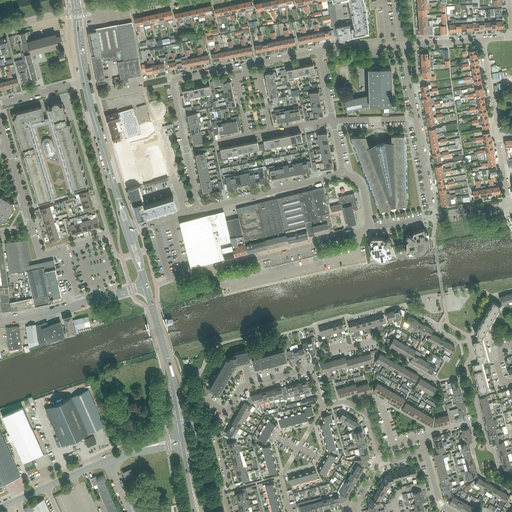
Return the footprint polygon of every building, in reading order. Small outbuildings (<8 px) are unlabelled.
[(277,0),(272,0),(270,1),(271,8),(272,11),(271,11),(271,13),(275,13),(274,10),(273,7),(279,6),(277,0)] [(285,8),(286,7),(286,4),(284,0),(277,0),(279,6),(280,10),(282,10),(282,8),(285,8)] [(288,4),(293,3),(292,0),(284,0),(286,4),(286,7),(285,8),(286,10),(289,9),(289,7),(288,7),(288,4)] [(303,0),(295,0),(297,8),(304,7),(305,7),(303,0)] [(306,3),(311,2),(310,0),(303,0),(305,7),(304,7),(304,9),(308,9),(306,3)] [(332,0),(333,3),(336,2),(346,0),(347,0),(353,23),(336,27),(337,35),(338,40),(341,40),(342,39),(343,39),(347,38),(353,37),(353,36),(356,35),(357,35),(368,33),(365,11),(366,11),(367,11),(362,0),(332,0)] [(244,2),(246,9),(253,8),(251,1),(244,2)] [(264,9),(271,8),(270,1),(263,2),(264,9)] [(241,10),(246,9),(244,2),(237,4),(239,16),(242,15),(241,10)] [(259,10),(264,9),(263,2),(255,4),(257,11),(258,17),(261,17),(259,10)] [(329,13),(334,36),(335,36),(337,35),(336,27),(334,21),(337,20),(336,2),(333,3),(331,3),(330,3),(329,3),(328,4),(329,13)] [(239,16),(237,4),(229,5),(231,12),(238,11),(239,16)] [(209,19),(207,13),(213,12),(211,5),(204,7),(206,17),(205,17),(205,20),(209,19)] [(232,15),(231,12),(229,5),(222,7),(225,17),(232,15)] [(199,19),(205,17),(206,17),(204,7),(196,9),(198,16),(199,19)] [(224,17),(225,17),(222,7),(215,9),(216,16),(217,16),(218,22),(221,21),(220,18),(225,17),(224,17)] [(194,17),(198,16),(196,9),(189,10),(191,20),(190,20),(191,23),(194,22),(194,20),(194,17)] [(173,19),(172,17),(171,10),(163,12),(165,19),(166,22),(164,22),(165,25),(168,24),(168,20),(173,19)] [(190,20),(191,20),(189,10),(182,12),(184,23),(184,22),(190,20)] [(158,20),(165,19),(163,12),(156,13),(158,20)] [(184,23),(182,12),(175,13),(176,20),(178,26),(180,26),(180,23),(184,22),(184,23)] [(156,13),(149,15),(151,22),(151,25),(150,25),(151,28),(154,27),(153,24),(159,23),(158,20),(156,13)] [(151,25),(151,22),(149,15),(142,16),(143,23),(144,26),(150,25),(151,25)] [(142,16),(134,18),(136,25),(137,32),(140,31),(139,28),(140,28),(139,24),(143,23),(142,16)] [(141,75),(132,22),(117,25),(94,29),(93,29),(93,31),(88,32),(92,55),(116,51),(117,59),(121,79),(141,75)] [(320,29),(319,30),(317,30),(319,39),(325,38),(324,32),(321,32),(320,29)] [(29,31),(19,34),(21,43),(31,41),(31,40),(30,36),(29,31)] [(19,73),(26,71),(28,79),(31,78),(31,81),(38,79),(33,59),(36,58),(34,53),(58,46),(60,54),(65,53),(62,39),(60,33),(31,40),(31,41),(21,43),(24,52),(21,53),(22,59),(15,61),(18,73),(19,73)] [(8,45),(6,37),(5,37),(3,37),(3,38),(0,38),(2,47),(8,45)] [(244,48),(246,54),(252,53),(251,46),(248,47),(247,44),(246,44),(245,41),(241,42),(242,45),(243,45),(244,48)] [(102,62),(117,59),(116,51),(92,55),(92,56),(97,82),(97,83),(105,81),(109,80),(108,78),(105,78),(102,62)] [(166,61),(165,54),(165,57),(159,58),(160,64),(157,64),(159,71),(165,70),(164,66),(167,65),(166,61)] [(173,59),(168,60),(167,54),(165,54),(166,61),(167,65),(169,65),(170,69),(177,68),(175,58),(173,59)] [(176,55),(172,56),(173,59),(175,58),(177,68),(183,67),(182,60),(181,57),(178,58),(177,58),(176,55)] [(157,64),(154,65),(153,60),(152,60),(151,58),(149,58),(149,61),(150,60),(153,73),(159,71),(157,64)] [(147,74),(153,73),(150,60),(149,61),(147,61),(148,66),(146,66),(145,64),(141,65),(143,72),(146,71),(147,74)] [(395,102),(395,99),(395,98),(392,98),(391,68),(390,68),(380,68),(379,68),(373,68),(372,68),(369,69),(368,69),(369,95),(344,101),(346,110),(370,105),(392,105),(392,104),(392,102),(395,102)] [(19,73),(21,84),(23,83),(24,85),(28,84),(27,82),(29,82),(28,79),(26,71),(19,73)] [(12,86),(19,84),(17,78),(14,79),(13,76),(12,76),(11,73),(7,74),(8,77),(10,77),(10,80),(12,86)] [(6,88),(12,86),(10,80),(10,77),(8,77),(6,78),(7,81),(4,81),(6,88)] [(476,96),(483,94),(482,88),(475,89),(476,93),(473,93),(473,94),(470,95),(471,98),(474,98),(473,96),(476,96)] [(423,99),(430,98),(429,94),(432,94),(432,93),(435,92),(434,89),(432,89),(432,91),(429,92),(423,93),(424,99),(423,99)] [(294,109),(296,118),(301,118),(300,115),(303,114),(302,108),(299,108),(298,106),(293,107),(294,109)] [(479,108),(476,109),(475,107),(472,108),(473,111),(476,111),(476,112),(479,112),(480,115),(486,114),(485,107),(479,109),(479,108)] [(118,112),(106,116),(108,123),(112,135),(119,133),(121,139),(134,135),(141,133),(133,108),(119,112),(120,112),(118,112)] [(275,113),(272,114),(273,120),(276,119),(277,122),(282,121),(280,112),(279,109),(274,110),(275,113)] [(239,116),(231,118),(231,121),(233,131),(238,130),(238,127),(241,126),(239,120),(239,116)] [(26,129),(17,132),(39,203),(67,194),(66,191),(86,185),(66,117),(54,121),(53,117),(25,125),(26,129)] [(224,133),(222,123),(221,120),(211,122),(214,134),(219,133),(219,134),(224,133)] [(481,122),(478,122),(477,120),(475,121),(475,124),(478,124),(478,125),(481,125),(482,128),(489,127),(488,120),(481,122)] [(145,144),(157,141),(151,122),(140,126),(145,144)] [(438,128),(428,129),(429,130),(430,136),(435,135),(436,135),(436,132),(439,131),(438,128)] [(295,133),(298,145),(303,144),(306,143),(304,135),(301,136),(301,132),(295,133)] [(484,140),(491,139),(490,132),(483,133),(484,137),(478,138),(478,142),(481,141),(481,140),(484,140)] [(113,142),(115,141),(121,139),(119,133),(112,135),(111,135),(113,142)] [(405,142),(404,135),(391,135),(391,142),(380,143),(369,147),(365,136),(350,136),(351,139),(352,146),(354,146),(355,152),(356,152),(357,159),(359,159),(360,165),(362,165),(363,172),(364,172),(365,178),(367,178),(368,185),(370,185),(370,191),(372,191),(373,198),(375,198),(376,204),(377,204),(380,211),(391,207),(392,208),(393,208),(394,208),(395,207),(395,206),(395,205),(407,205),(408,198),(406,197),(408,191),(406,190),(408,184),(406,183),(407,177),(406,176),(407,170),(406,169),(407,163),(405,162),(407,156),(405,155),(407,149),(405,148),(406,142),(405,142)] [(115,141),(114,142),(114,144),(114,145),(116,152),(117,155),(119,161),(119,162),(124,175),(124,176),(128,189),(141,185),(127,138),(121,139),(115,141)] [(271,150),(271,149),(269,139),(263,140),(264,143),(261,144),(262,150),(263,152),(271,150)] [(438,144),(444,143),(443,139),(440,140),(440,141),(437,141),(431,142),(432,149),(438,148),(438,144)] [(262,150),(261,144),(258,144),(257,141),(252,142),(254,152),(259,151),(262,150)] [(158,145),(152,147),(161,176),(157,177),(157,179),(156,180),(168,177),(158,145)] [(486,153),(493,152),(492,145),(485,146),(486,150),(483,150),(483,153),(486,153)] [(228,159),(228,157),(227,157),(225,147),(220,149),(221,152),(217,153),(219,161),(228,159)] [(438,148),(432,149),(433,156),(440,154),(439,151),(441,150),(440,147),(438,148)] [(487,159),(494,158),(493,152),(486,153),(487,156),(484,157),(485,160),(487,159)] [(440,154),(433,156),(434,162),(441,161),(440,157),(443,157),(443,154),(440,154)] [(488,166),(495,165),(494,158),(487,159),(488,163),(485,164),(485,163),(481,164),(482,167),(485,166),(488,166)] [(302,162),(304,171),(309,170),(308,168),(311,167),(310,161),(307,161),(302,162)] [(274,168),(274,166),(266,167),(266,170),(267,176),(270,175),(271,178),(276,177),(274,168)] [(267,176),(266,170),(263,171),(263,170),(258,171),(260,180),(265,179),(264,176),(267,176)] [(444,178),(443,175),(446,174),(446,171),(436,173),(437,179),(444,178)] [(230,174),(229,175),(229,174),(223,175),(223,178),(222,178),(223,185),(226,184),(227,187),(232,186),(230,174)] [(499,186),(496,187),(495,184),(493,184),(492,185),(493,194),(500,193),(499,186)] [(134,187),(128,189),(132,205),(134,205),(134,206),(138,219),(177,207),(175,203),(173,197),(144,206),(138,186),(134,187)] [(486,189),(483,189),(482,186),(480,186),(479,187),(480,196),(487,195),(486,189)] [(323,187),(298,193),(308,236),(329,231),(328,227),(333,226),(323,187)] [(473,198),(480,196),(479,187),(476,187),(475,187),(475,190),(472,191),(472,189),(469,189),(470,195),(473,195),(473,198)] [(80,199),(90,197),(88,191),(79,194),(80,199)] [(309,238),(308,236),(298,193),(277,198),(288,242),(308,237),(308,238),(309,238)] [(358,209),(355,200),(354,193),(338,196),(340,203),(330,206),(331,211),(342,209),(345,223),(347,223),(348,225),(356,223),(353,211),(358,209)] [(0,219),(1,220),(1,221),(8,220),(8,218),(13,209),(15,208),(13,201),(11,202),(0,195),(0,219)] [(82,205),(92,202),(90,197),(80,199),(82,205)] [(448,204),(448,201),(451,201),(450,199),(450,197),(447,198),(441,199),(442,205),(441,205),(441,206),(448,204)] [(267,247),(288,242),(277,198),(256,203),(267,247)] [(92,202),(82,205),(83,208),(82,209),(82,211),(93,208),(92,202)] [(247,253),(267,247),(256,203),(236,208),(238,217),(247,253)] [(52,209),(51,210),(50,206),(40,209),(41,215),(51,212),(53,212),(52,209)] [(214,214),(180,222),(187,252),(193,251),(195,260),(193,261),(194,263),(194,266),(196,265),(225,258),(235,256),(234,256),(225,220),(223,212),(223,211),(214,214)] [(53,212),(51,212),(41,215),(43,220),(53,217),(52,214),(53,213),(53,212)] [(55,220),(54,221),(53,217),(43,220),(45,226),(56,222),(55,220)] [(91,219),(94,229),(99,227),(96,218),(93,219),(93,217),(90,218),(91,219)] [(238,217),(225,220),(234,256),(247,253),(238,217)] [(88,231),(94,229),(91,219),(85,221),(88,231)] [(77,234),(83,232),(80,223),(79,221),(77,222),(78,223),(74,224),(77,234)] [(83,232),(88,231),(85,221),(82,222),(81,221),(79,221),(80,223),(83,232)] [(46,231),(56,228),(55,225),(57,225),(56,222),(45,226),(46,231)] [(72,236),(77,234),(74,224),(69,226),(72,236)] [(48,237),(58,234),(56,228),(46,231),(48,237)] [(407,242),(406,242),(406,253),(407,253),(408,255),(415,254),(419,254),(422,253),(424,252),(426,250),(427,248),(428,246),(428,243),(428,241),(428,237),(427,237),(426,230),(424,229),(412,232),(414,236),(413,238),(411,236),(408,234),(406,237),(409,239),(407,242)] [(58,234),(48,237),(50,242),(59,239),(58,236),(60,235),(59,233),(58,234)] [(370,240),(371,246),(370,247),(371,251),(372,253),(373,255),(375,257),(377,259),(379,259),(382,260),(384,260),(388,259),(388,258),(395,257),(394,257),(396,255),(392,244),(391,244),(388,242),(390,240),(388,238),(386,241),(384,243),(383,242),(383,238),(371,238),(370,240)] [(27,261),(30,260),(26,240),(5,243),(9,273),(27,270),(26,266),(28,265),(27,261)] [(56,273),(54,265),(53,260),(28,265),(26,266),(27,270),(29,279),(56,273)] [(33,297),(10,302),(11,311),(18,310),(62,300),(58,283),(56,273),(29,279),(33,297)] [(508,302),(509,302),(507,294),(503,295),(503,296),(500,297),(502,304),(506,302),(507,305),(509,305),(508,302)] [(2,312),(11,311),(10,302),(9,295),(0,296),(2,312)] [(495,317),(501,306),(493,301),(475,333),(478,335),(477,337),(481,339),(481,340),(473,342),(479,363),(472,365),(480,393),(489,391),(481,362),(488,361),(482,339),(483,338),(494,319),(496,320),(497,318),(495,317)] [(394,311),(396,321),(399,321),(398,317),(402,316),(401,310),(397,310),(394,311)] [(394,322),(396,321),(394,311),(390,312),(391,312),(387,313),(389,320),(393,319),(394,322)] [(381,330),(383,329),(382,324),(386,323),(383,314),(377,315),(381,330)] [(72,315),(63,317),(64,322),(65,322),(66,329),(65,330),(66,331),(66,332),(64,332),(66,337),(68,336),(68,335),(76,333),(79,333),(78,328),(84,327),(85,321),(82,317),(73,319),(72,315)] [(379,330),(381,330),(377,315),(371,317),(374,326),(377,326),(379,330)] [(409,316),(408,316),(406,315),(405,319),(406,320),(405,322),(409,324),(408,327),(410,328),(415,319),(412,317),(412,318),(409,316)] [(371,327),(374,326),(371,317),(366,319),(369,333),(372,332),(371,327)] [(367,333),(369,333),(366,319),(360,320),(362,330),(366,329),(367,333)] [(417,329),(421,323),(418,321),(415,319),(410,328),(411,329),(413,327),(417,329)] [(359,330),(362,330),(360,320),(354,322),(358,336),(360,335),(359,330)] [(66,337),(64,332),(60,321),(48,325),(47,322),(36,325),(38,341),(38,343),(39,343),(40,346),(50,342),(50,343),(64,339),(63,337),(66,337)] [(336,322),(340,337),(343,336),(341,331),(345,330),(342,321),(336,322)] [(337,337),(340,337),(336,322),(330,324),(333,333),(336,333),(337,337)] [(355,336),(358,336),(354,322),(348,323),(351,333),(354,332),(355,336)] [(424,325),(421,323),(417,329),(421,331),(419,334),(421,335),(423,332),(427,326),(424,324),(424,325)] [(38,341),(36,325),(35,324),(29,325),(29,326),(26,326),(28,342),(38,341)] [(330,334),(333,333),(330,324),(325,326),(328,340),(331,339),(330,334)] [(6,328),(9,350),(22,348),(19,326),(6,328)] [(326,340),(328,340),(325,326),(319,327),(321,337),(325,336),(326,340)] [(433,330),(430,328),(430,327),(427,326),(423,332),(427,334),(425,337),(427,339),(429,336),(431,333),(433,330)] [(434,335),(431,333),(429,336),(427,339),(433,343),(437,336),(434,334),(434,335)] [(439,346),(443,340),(440,338),(437,336),(433,343),(439,346)] [(307,341),(309,349),(314,348),(314,347),(317,347),(314,337),(311,338),(311,339),(307,341)] [(395,348),(399,341),(394,338),(390,345),(395,348)] [(445,349),(449,343),(446,341),(446,342),(443,340),(439,346),(437,349),(441,351),(442,348),(445,349)] [(401,351),(405,344),(399,341),(395,348),(401,351)] [(452,344),(449,343),(443,352),(446,353),(447,351),(451,353),(455,347),(451,345),(452,344)] [(406,354),(410,347),(405,344),(401,351),(406,354)] [(303,347),(298,348),(300,357),(303,356),(303,357),(303,359),(306,359),(303,347)] [(411,357),(414,354),(416,351),(410,347),(406,354),(411,357)] [(298,348),(290,350),(290,352),(292,358),(295,358),(300,357),(298,348)] [(252,358),(255,368),(259,367),(258,366),(264,365),(264,366),(271,364),(271,363),(276,361),(277,362),(284,360),(284,359),(286,359),(286,360),(287,359),(284,349),(252,358)] [(209,387),(219,393),(235,364),(248,360),(248,359),(248,358),(249,357),(247,350),(234,353),(235,356),(230,357),(229,360),(226,358),(224,362),(225,362),(222,367),(221,367),(218,373),(218,374),(216,379),(215,378),(211,385),(212,385),(210,388),(209,387)] [(364,355),(366,363),(372,361),(370,353),(364,355)] [(381,363),(385,356),(380,353),(376,360),(375,363),(377,364),(378,362),(381,363)] [(415,364),(419,357),(414,354),(411,357),(409,361),(415,364)] [(360,364),(366,363),(364,355),(358,356),(360,364)] [(354,366),(360,364),(358,356),(352,358),(354,366)] [(387,367),(391,359),(385,356),(381,363),(387,367)] [(346,360),(345,357),(339,358),(341,366),(347,365),(346,360)] [(420,367),(425,360),(419,357),(415,364),(420,367)] [(335,368),(341,366),(339,358),(333,360),(335,368)] [(348,368),(354,366),(352,358),(346,360),(347,365),(348,368)] [(392,370),(396,363),(391,359),(387,367),(392,370)] [(430,363),(429,363),(430,361),(427,359),(426,361),(425,360),(420,367),(426,370),(430,363)] [(333,360),(327,362),(329,370),(330,373),(333,372),(332,369),(335,368),(333,360)] [(436,367),(432,365),(434,362),(431,361),(430,363),(426,370),(431,374),(436,367)] [(323,372),(329,370),(327,362),(321,364),(323,372)] [(397,373),(402,366),(396,363),(392,370),(397,373)] [(403,376),(407,369),(402,366),(397,373),(403,376)] [(408,379),(413,372),(407,369),(403,376),(408,379)] [(418,375),(413,372),(408,379),(407,381),(410,383),(411,381),(414,383),(418,375)] [(421,388),(425,381),(420,378),(416,385),(421,388)] [(452,388),(459,386),(458,383),(459,383),(458,380),(450,382),(452,388)] [(307,381),(302,382),(304,391),(305,394),(310,392),(309,388),(312,387),(310,381),(307,382),(307,381)] [(427,392),(431,384),(425,381),(421,388),(427,392)] [(305,394),(304,391),(302,382),(297,384),(300,395),(305,394)] [(362,385),(364,393),(370,391),(368,383),(362,385)] [(379,393),(383,386),(377,383),(373,390),(379,393)] [(357,392),(356,387),(355,384),(349,386),(351,394),(357,392)] [(431,384),(427,392),(432,395),(436,387),(431,384)] [(287,398),(295,396),(292,385),(287,386),(284,387),(287,398)] [(358,395),(364,393),(362,385),(356,387),(357,392),(358,395)] [(345,395),(351,394),(349,386),(343,387),(345,395)] [(384,396),(388,389),(383,386),(379,393),(384,396)] [(452,395),(461,393),(461,390),(460,390),(459,386),(452,388),(454,393),(451,394),(452,395)] [(279,400),(287,398),(284,387),(281,388),(281,387),(276,389),(279,399),(279,400)] [(339,397),(345,395),(343,387),(337,389),(339,397)] [(390,400),(394,392),(388,389),(384,396),(390,400)] [(96,442),(92,432),(104,426),(88,390),(72,397),(71,397),(45,409),(57,436),(54,438),(56,442),(58,447),(83,436),(87,446),(88,445),(96,442)] [(395,403),(399,395),(394,392),(390,400),(395,403)] [(452,403),(463,400),(462,396),(461,393),(452,395),(452,399),(451,399),(452,403)] [(259,404),(259,403),(256,394),(251,395),(251,396),(246,397),(251,403),(253,402),(254,404),(257,403),(257,405),(259,405),(259,404)] [(401,406),(405,399),(399,395),(395,403),(401,406)] [(488,402),(487,398),(490,397),(489,395),(487,396),(479,398),(480,401),(481,401),(482,404),(488,402)] [(250,405),(251,403),(246,397),(244,401),(244,402),(242,406),(249,411),(252,406),(250,405)] [(458,408),(465,406),(464,403),(463,400),(452,403),(445,405),(447,409),(449,409),(448,406),(453,405),(457,404),(458,408)] [(407,413),(411,405),(406,402),(402,409),(407,413)] [(483,411),(490,409),(488,402),(482,404),(483,407),(482,408),(483,411)] [(413,416),(417,409),(411,405),(407,413),(413,416)] [(251,411),(249,411),(242,406),(239,411),(248,416),(251,411)] [(307,417),(314,415),(312,407),(307,408),(306,406),(303,407),(304,409),(305,409),(306,412),(307,417)] [(454,414),(459,413),(460,415),(466,413),(465,410),(466,410),(465,406),(458,408),(449,411),(451,418),(454,417),(454,414)] [(43,454),(22,407),(2,417),(23,464),(25,464),(26,468),(28,472),(36,469),(33,463),(32,463),(31,459),(43,454)] [(418,419),(422,412),(417,409),(413,416),(418,419)] [(485,418),(492,416),(490,409),(483,411),(484,414),(485,418)] [(246,420),(248,416),(239,411),(237,415),(246,420)] [(295,424),(302,423),(299,412),(297,412),(298,414),(294,415),(294,413),(292,414),(295,424)] [(306,412),(301,413),(300,412),(299,412),(302,423),(308,421),(307,417),(306,412)] [(343,422),(347,415),(342,412),(338,419),(342,421),(340,423),(342,424),(343,422)] [(424,422),(428,415),(422,412),(418,419),(424,422)] [(288,426),(295,424),(292,414),(291,414),(291,416),(287,417),(287,415),(286,415),(288,426)] [(335,421),(334,419),(332,419),(331,414),(322,417),(324,423),(324,424),(329,422),(333,421),(333,422),(335,421)] [(245,422),(246,420),(237,415),(234,419),(242,424),(243,421),(245,422)] [(281,428),(288,426),(286,415),(284,416),(285,418),(281,419),(280,417),(278,418),(278,420),(279,420),(281,428)] [(348,425),(352,417),(347,415),(343,422),(348,425)] [(428,415),(424,422),(429,425),(433,418),(428,415)] [(444,424),(450,423),(448,415),(442,416),(444,424)] [(438,426),(444,424),(442,416),(436,418),(438,426)] [(496,419),(493,420),(492,416),(485,418),(486,421),(487,424),(497,422),(496,419)] [(355,430),(359,426),(358,424),(357,425),(355,424),(357,420),(352,417),(348,425),(348,426),(355,430)] [(239,428),(242,424),(234,419),(231,424),(239,428)] [(263,426),(273,432),(276,425),(269,421),(269,420),(267,419),(266,421),(267,422),(265,426),(264,425),(263,426)] [(330,427),(329,422),(324,424),(324,423),(320,424),(322,431),(332,428),(332,427),(330,427)] [(496,429),(494,424),(497,424),(497,422),(487,424),(487,427),(488,427),(489,431),(496,429)] [(237,433),(239,428),(231,424),(229,428),(237,433)] [(269,437),(273,432),(263,426),(262,428),(264,428),(262,432),(260,431),(260,432),(269,437)] [(356,438),(364,436),(362,430),(361,430),(360,429),(361,428),(359,426),(355,430),(355,432),(354,432),(356,438)] [(234,437),(237,433),(229,428),(226,433),(226,432),(224,435),(225,436),(225,437),(227,439),(228,437),(230,439),(234,438),(234,437)] [(324,438),(334,435),(334,433),(332,434),(331,430),(333,430),(332,428),(322,431),(324,438)] [(463,436),(471,434),(470,431),(469,431),(468,428),(462,429),(463,434),(460,435),(461,437),(463,436)] [(490,438),(498,436),(496,429),(489,431),(490,434),(489,434),(490,438)] [(266,443),(269,437),(260,432),(259,433),(260,434),(258,439),(266,443)] [(0,485),(20,476),(0,433),(0,485)] [(465,443),(467,442),(472,441),(471,438),(472,438),(471,434),(463,436),(464,440),(460,442),(460,444),(465,443)] [(325,444),(336,441),(336,440),(334,441),(333,437),(335,436),(334,435),(324,438),(325,444)] [(443,442),(442,438),(441,435),(433,437),(435,447),(444,445),(447,444),(447,441),(443,442)] [(498,436),(490,438),(491,441),(492,441),(493,444),(497,443),(503,441),(502,439),(499,440),(498,436)] [(336,441),(325,444),(327,451),(336,449),(336,450),(338,449),(337,447),(336,447),(335,443),(336,443),(336,441)] [(503,441),(497,443),(498,446),(497,446),(498,450),(506,448),(508,447),(508,445),(505,446),(504,441),(503,441)] [(459,452),(470,449),(469,445),(468,445),(467,442),(465,443),(460,444),(462,449),(460,449),(460,451),(459,452)] [(262,455),(273,452),(271,445),(262,447),(262,446),(260,447),(261,450),(263,449),(264,453),(262,454),(262,455)] [(442,452),(445,451),(444,445),(435,447),(437,453),(442,452)] [(242,451),(240,446),(229,449),(231,454),(239,452),(242,451)] [(509,451),(507,452),(506,448),(498,450),(499,453),(500,453),(501,456),(507,454),(510,453),(509,451)] [(464,457),(471,456),(470,452),(471,452),(470,449),(459,452),(460,454),(463,453),(464,457)] [(264,462),(274,459),(273,452),(262,455),(262,457),(264,456),(265,460),(263,460),(264,462)] [(354,462),(366,463),(367,461),(365,460),(365,459),(370,458),(368,452),(360,454),(362,459),(354,460),(354,462)] [(443,458),(442,452),(437,453),(433,454),(435,460),(443,458)] [(324,459),(334,464),(334,463),(333,462),(335,459),(336,460),(338,457),(336,456),(336,457),(328,453),(324,459)] [(502,463),(509,461),(507,454),(501,456),(502,459),(501,460),(502,463)] [(463,465),(466,464),(473,462),(472,459),(471,456),(464,457),(465,462),(463,463),(463,465)] [(437,466),(445,464),(443,458),(435,460),(437,466)] [(266,468),(276,465),(274,459),(264,462),(264,463),(266,463),(267,467),(265,467),(266,468)] [(333,466),(334,464),(324,459),(321,465),(330,470),(331,469),(329,468),(331,465),(333,466)] [(511,468),(510,463),(511,462),(511,460),(509,461),(502,463),(503,466),(504,468),(501,468),(503,475),(510,473),(509,468),(511,468)] [(366,466),(366,463),(354,462),(351,467),(354,468),(361,472),(365,466),(366,466)] [(468,471),(475,469),(474,466),(474,465),(473,462),(466,464),(468,471)] [(438,472),(446,470),(445,464),(437,466),(438,472)] [(276,465),(266,468),(266,470),(268,469),(269,474),(278,472),(276,465)] [(330,472),(330,470),(321,465),(317,471),(325,475),(328,471),(330,472)] [(409,467),(411,475),(417,474),(414,465),(409,467)] [(236,475),(247,472),(246,467),(244,467),(235,470),(236,475)] [(358,477),(361,472),(354,468),(351,473),(358,477)] [(125,478),(133,474),(131,469),(123,473),(125,478)] [(308,471),(311,482),(313,482),(312,480),(316,479),(317,481),(319,480),(319,478),(318,478),(315,469),(308,471)] [(472,477),(477,476),(476,472),(475,469),(468,471),(465,471),(468,481),(473,480),(472,477)] [(440,478),(448,476),(446,470),(438,472),(440,478)] [(310,483),(311,482),(308,471),(302,473),(305,484),(306,484),(306,481),(309,480),(310,483)] [(392,472),(391,472),(391,471),(388,472),(389,475),(386,476),(391,483),(395,482),(395,480),(394,480),(392,472)] [(242,482),(250,480),(247,472),(236,475),(238,480),(242,479),(242,482)] [(303,484),(305,484),(302,473),(295,475),(298,486),(300,485),(299,483),(303,482),(303,484)] [(355,482),(358,477),(351,473),(348,478),(355,482)] [(90,479),(91,479),(94,485),(93,485),(93,486),(97,484),(101,493),(100,494),(108,511),(117,511),(103,481),(106,480),(105,480),(103,475),(104,475),(103,475),(96,478),(96,477),(96,476),(90,479)] [(297,486),(298,486),(295,475),(289,477),(291,485),(296,484),(297,486)] [(390,486),(391,483),(386,476),(384,479),(381,477),(379,481),(382,482),(390,486)] [(441,484),(450,482),(448,476),(440,478),(441,484)] [(481,487),(484,481),(481,480),(482,479),(478,477),(476,482),(474,480),(470,484),(473,486),(475,484),(481,487)] [(352,487),(355,482),(348,478),(347,480),(344,479),(343,482),(345,483),(352,487)] [(487,491),(491,484),(487,482),(487,483),(484,481),(481,487),(487,491)] [(387,491),(390,486),(382,482),(379,487),(387,491)] [(443,490),(451,488),(450,482),(441,484),(443,490)] [(265,493),(276,490),(274,483),(265,485),(265,484),(263,485),(263,487),(265,487),(266,491),(265,491),(265,493)] [(350,492),(352,487),(345,483),(342,488),(350,492)] [(493,494),(496,488),(493,486),(494,486),(491,484),(487,491),(493,494)] [(237,499),(246,497),(248,496),(246,487),(234,491),(235,494),(237,499)] [(384,496),(387,491),(379,487),(376,492),(384,496)] [(346,498),(350,492),(342,488),(339,493),(340,493),(339,494),(345,501),(347,499),(346,498)] [(451,488),(443,490),(445,497),(453,494),(451,488)] [(499,498),(503,491),(500,489),(499,490),(496,488),(493,494),(497,496),(495,500),(497,501),(499,498)] [(267,499),(277,496),(276,490),(265,493),(265,494),(267,494),(268,497),(266,498),(267,499)] [(414,499),(423,496),(421,491),(413,493),(414,499)] [(501,508),(508,495),(505,493),(506,493),(503,491),(499,498),(501,499),(497,506),(501,508)] [(381,502),(384,496),(376,492),(373,497),(381,502)] [(342,503),(345,501),(339,494),(333,496),(334,497),(333,497),(335,505),(341,504),(340,502),(341,502),(342,503)] [(269,506),(279,503),(277,496),(267,499),(267,501),(269,500),(270,504),(268,505),(269,506)] [(333,497),(330,498),(329,496),(327,496),(327,497),(329,507),(335,505),(333,497)] [(455,507),(459,499),(453,496),(449,503),(455,507)] [(377,507),(379,503),(369,497),(367,501),(370,502),(368,505),(377,507)] [(316,502),(316,500),(315,498),(310,500),(313,511),(318,510),(316,502)] [(44,499),(35,503),(38,511),(49,511),(44,500),(44,499)] [(460,510),(464,502),(459,499),(455,507),(460,510)] [(310,500),(304,501),(307,511),(310,511),(313,511),(310,500)] [(240,509),(248,507),(253,506),(253,503),(250,504),(249,501),(238,504),(240,509)] [(307,511),(304,501),(296,503),(298,511),(307,511)] [(464,511),(465,511),(470,506),(464,502),(460,510),(464,511)] [(29,506),(24,508),(25,511),(38,511),(35,503),(29,506)] [(279,503),(269,506),(269,508),(271,507),(272,511),(281,510),(279,503)]
